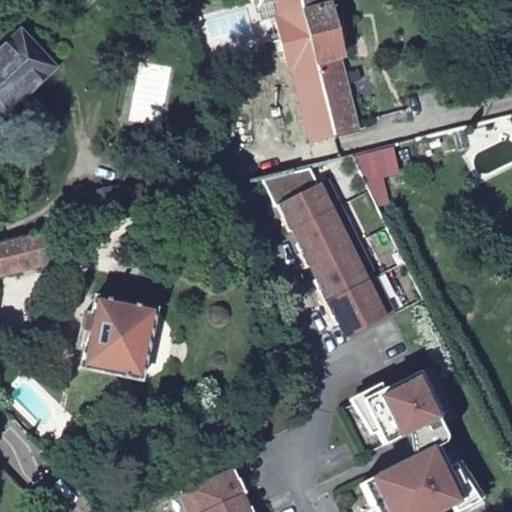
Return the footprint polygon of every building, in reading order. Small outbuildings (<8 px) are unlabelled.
[(310,140),(332,136),(297,0),(274,0),(279,18),(275,19),(289,69),(292,68),(310,140)] [(297,0),(332,136),(354,130),(336,58),(339,56),(335,38),(345,36),(341,22),(332,24),(328,5),(324,5),(322,0),(297,0)] [(0,117),(52,68),(18,33),(0,49),(0,117)] [(352,155),(369,190),(385,186),(382,176),(398,171),(392,145),(352,155)] [(195,178),(199,193),(215,189),(246,182),(242,166),(195,178)] [(307,166),(260,178),(273,204),(277,203),(283,214),(278,216),(286,230),(290,227),(338,205),(324,178),(315,182),(307,166)] [(114,188),(88,194),(95,220),(120,212),(114,188)] [(338,205),(290,227),(301,249),(297,251),(304,265),(308,263),(356,239),(338,205)] [(63,227),(0,243),(0,273),(71,255),(63,227)] [(374,275),(356,239),(308,263),(319,285),(315,287),(322,301),(374,275)] [(392,312),(374,275),(322,301),(328,314),(333,312),(345,335),(392,312)] [(80,370),(141,382),(155,312),(94,301),(91,317),(83,316),(75,351),(83,353),(80,370)] [(434,367),(421,373),(441,415),(445,422),(458,416),(434,367)] [(363,400),(345,409),(375,476),(359,484),(373,511),(487,511),(445,422),(441,415),(421,373),(363,400)] [(182,498),(188,511),(207,511),(240,497),(245,495),(238,482),(234,484),(230,477),(235,474),(228,460),(184,481),(191,495),(182,498)] [(207,511),(247,511),(240,497),(207,511)]
